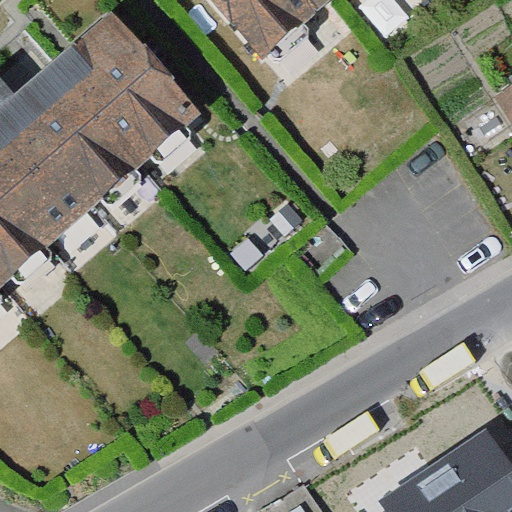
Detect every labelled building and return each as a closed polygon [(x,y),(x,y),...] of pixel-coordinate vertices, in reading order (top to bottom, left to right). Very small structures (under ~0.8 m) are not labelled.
[(219,0),(278,64),(342,6),(348,0),(219,0)] [(0,305),(215,116),(123,13),(0,120),(0,305)] [(511,93),(502,100),(511,116),(511,93)] [(511,511),(511,467),(486,429),(380,500),(387,511),(511,511)] [(345,493),(355,509),(428,462),(418,446),(345,493)]
